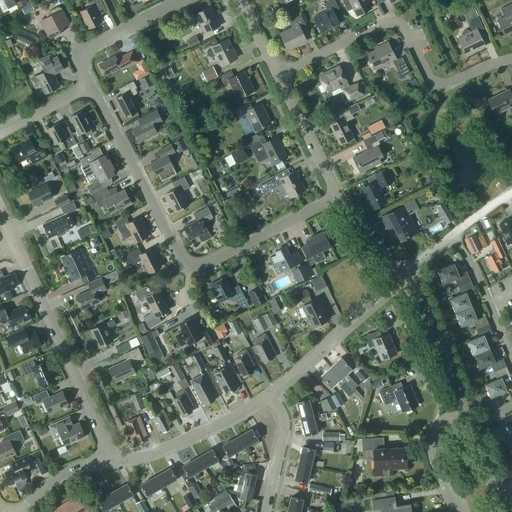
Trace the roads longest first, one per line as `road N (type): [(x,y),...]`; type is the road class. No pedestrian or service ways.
road 1 (residential): [(339,196),(191,265),(89,85)]
road 2 (residential): [(278,76),(389,21),(406,29),(439,84),(511,58)]
road 3 (unclassified): [(106,461),(14,244)]
road 4 (residential): [(268,393),(406,274)]
road 5 (residential): [(106,461),(172,445),(268,393)]
road 6 (residential): [(89,85),(81,57),(87,49),(186,0)]
road 7 (unclassified): [(461,407),(406,274)]
road 8 (residential): [(511,356),(470,261),(449,236)]
road 9 (unclassified): [(339,196),(278,76)]
road 10 (residential): [(264,511),(284,424),(268,393)]
road 11 (residential): [(454,511),(430,451),(437,424),(461,407)]
